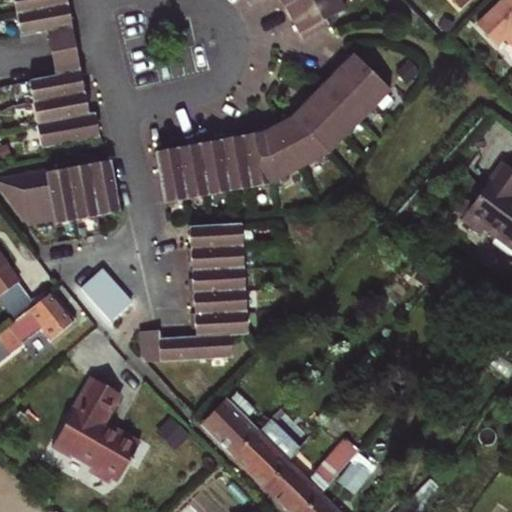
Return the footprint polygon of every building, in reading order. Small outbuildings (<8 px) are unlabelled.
[(14,0),(21,35),(46,30),(72,25),(67,0),(14,0)] [(290,0),(284,5),(301,38),(317,30),(315,26),(345,9),(339,0),(290,0)] [(450,0),(459,9),(468,0),(450,0)] [(511,48),(511,0),(506,0),(477,27),(496,47),(504,40),(511,48)] [(76,49),(74,35),(72,25),(46,30),(51,54),(55,76),(80,71),(79,63),(76,49)] [(166,204),(251,188),(274,183),(329,154),(391,90),(354,54),(292,116),(295,119),(269,130),(269,134),(265,136),(264,131),(233,137),(233,134),(156,152),(166,204)] [(43,147),(101,136),(95,113),(88,114),(80,71),(55,76),(30,80),(43,147)] [(64,167),(64,170),(59,170),(55,167),(0,177),(0,180),(1,191),(29,226),(55,221),(55,224),(120,211),(110,161),(81,167),(78,164),(64,167)] [(511,209),(508,206),(511,201),(511,200),(511,183),(498,173),(456,229),(475,243),(479,236),(511,260),(511,209)] [(248,334),(245,290),(244,269),(241,224),(190,228),(189,262),(192,264),(190,283),(195,315),(191,316),(196,337),(159,339),(159,331),(139,333),(140,357),(146,363),(232,357),(231,335),(248,334)] [(0,255),(0,297),(20,283),(0,255)] [(87,295),(116,329),(138,310),(109,276),(87,295)] [(457,289),(444,277),(431,294),(444,304),(457,289)] [(52,292),(9,326),(10,327),(23,344),(42,329),(51,341),(76,322),(52,292)] [(0,362),(23,344),(10,327),(0,335),(0,362)] [(90,376),(52,447),(70,457),(72,453),(92,464),(94,472),(106,479),(113,475),(119,478),(139,441),(118,429),(115,434),(105,429),(108,423),(104,421),(120,392),(90,376)] [(224,401),(202,424),(234,456),(257,433),(224,401)] [(258,422),(263,427),(268,422),(269,421),(263,416),(258,422)] [(263,427),(257,433),(234,456),(265,487),(288,463),(299,452),(268,422),(263,427)] [(118,429),(108,423),(105,429),(115,434),(118,429)] [(308,482),(288,463),(265,487),(291,511),(304,511),(322,495),(359,451),(346,439),(308,482)] [(359,455),(339,483),(355,495),(375,468),(359,455)] [(427,478),(406,506),(413,511),(422,511),(440,488),(427,478)] [(339,511),(322,495),(304,511),(339,511)]
